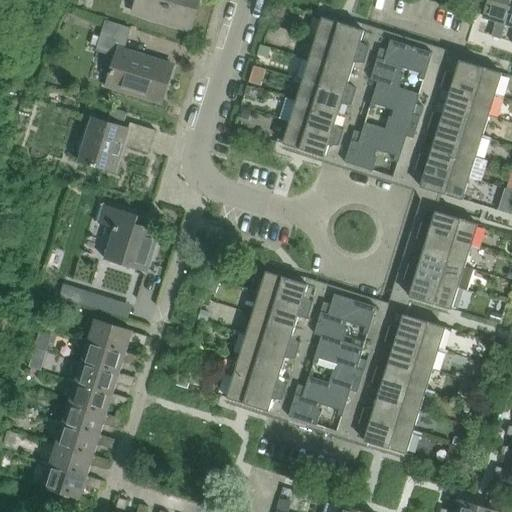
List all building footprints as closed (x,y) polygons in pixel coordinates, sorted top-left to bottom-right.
[(191,31),(200,0),(137,0),(133,13),(191,31)] [(505,23),(511,0),(489,0),(484,17),(505,23)] [(287,98),(280,119),(290,122),(284,144),(463,200),(502,74),(323,18),(297,101),(287,98)] [(160,103),(172,65),(124,50),(131,29),(106,21),(97,51),(118,58),(114,71),(113,70),(111,74),(113,75),(109,87),(160,103)] [(501,40),(505,29),(499,28),(495,27),(492,37),(501,40)] [(117,172),(125,146),(149,153),(156,131),(131,123),(129,130),(94,119),(80,161),(92,165),(92,166),(96,168),(96,166),(117,172)] [(147,273),(160,232),(137,224),(139,216),(101,204),(96,223),(115,229),(105,260),(147,273)] [(474,269),(465,267),(478,225),(437,212),(432,223),(422,223),(417,238),(426,244),(420,265),(409,264),(405,280),(413,285),(410,297),(452,310),(459,288),(467,291),(474,269)] [(407,454),(446,328),(393,311),(319,288),(267,272),(227,398),(279,414),(356,440),(407,454)] [(72,287),(68,300),(102,311),(106,298),(72,287)] [(127,353),(133,332),(95,320),(89,341),(127,353)] [(145,346),(148,337),(137,334),(136,339),(136,343),(145,346)] [(120,373),(127,353),(89,341),(82,362),(120,373)] [(139,367),(141,358),(131,354),(129,359),(129,364),(139,367)] [(114,394),(120,373),(82,362),(76,382),(114,394)] [(132,387),(135,378),(124,375),(123,380),(123,384),(132,387)] [(107,415),(114,394),(76,382),(70,403),(107,415)] [(126,408),(128,399),(118,395),(116,401),(116,405),(126,408)] [(101,435),(107,415),(70,403),(63,424),(101,435)] [(119,429),(122,419),(111,416),(110,421),(110,426),(119,429)] [(94,456),(101,435),(63,424),(57,444),(94,456)] [(113,449),(116,440),(105,437),(103,442),(103,446),(113,449)] [(88,477),(94,456),(57,444),(50,465),(88,477)] [(511,456),(511,449),(503,447),(500,456),(511,459),(511,456)] [(106,470),(109,461),(99,457),(97,462),(97,467),(106,470)] [(81,499),(88,477),(50,465),(43,487),(81,499)] [(506,475),(506,470),(497,467),(494,476),(505,480),(506,475)] [(100,490),(103,481),(92,478),(91,483),(90,487),(100,490)] [(126,511),(129,501),(119,498),(116,509),(121,511),(126,511)] [(498,511),(462,501),(458,511),(498,511)]
